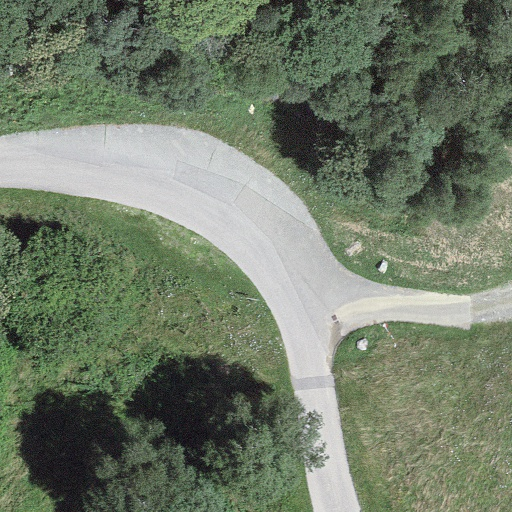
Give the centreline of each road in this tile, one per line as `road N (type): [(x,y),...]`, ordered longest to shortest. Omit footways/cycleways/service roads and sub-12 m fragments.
road 1 (unclassified): [(334,511),(298,308),(264,242),(178,178),(122,164),(0,164)]
road 2 (track): [(298,308),(452,313),(511,298)]
